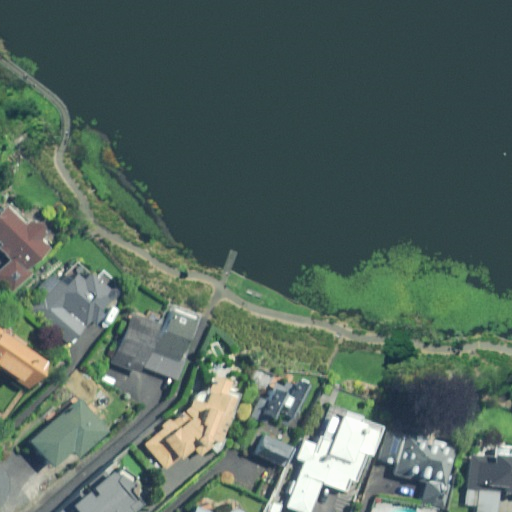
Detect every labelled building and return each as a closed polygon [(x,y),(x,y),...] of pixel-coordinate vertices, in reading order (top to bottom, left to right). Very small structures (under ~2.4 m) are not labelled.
[(0,251),(9,261),(0,269),(0,279),(12,292),(30,274),(25,270),(51,243),(7,200),(0,207),(0,251)] [(32,313),(69,345),(83,329),(87,333),(102,317),(98,313),(119,290),(101,274),(95,281),(87,274),(80,282),(68,272),(32,313)] [(161,329),(128,316),(109,364),(137,376),(140,368),(169,379),(193,319),(169,309),(161,329)] [(30,378),(40,362),(35,359),(39,353),(3,328),(0,333),(0,375),(11,383),(19,370),(30,378)] [(203,440),(214,444),(233,399),(223,395),(224,377),(207,376),(206,394),(202,392),(200,395),(194,393),(189,405),(179,413),(178,411),(158,426),(160,429),(142,444),(164,471),(203,440)] [(287,433),(304,382),(289,377),(286,384),(264,377),(257,400),(252,398),(245,419),(287,433)] [(101,433),(72,400),(24,442),(48,470),(66,453),(71,459),(101,433)] [(299,441),(292,460),(300,463),(284,509),(293,511),(308,511),(318,485),(342,493),(346,482),(352,484),(361,456),(366,457),(377,427),(327,410),(314,447),(299,441)] [(419,502),(442,507),(445,495),(447,496),(449,487),(444,485),(453,448),(383,431),(375,463),(391,467),(389,476),(423,484),(419,502)] [(291,450),(260,435),(250,454),(268,463),(281,470),(291,450)] [(464,485),(461,507),(474,508),(473,511),(494,511),(497,495),(511,496),(511,449),(491,447),(490,457),(468,454),(464,485)] [(125,511),(133,506),(122,492),(130,486),(119,472),(111,478),(104,469),(62,503),(51,511),(125,511)] [(230,488),(235,479),(223,472),(217,481),(230,488)]
